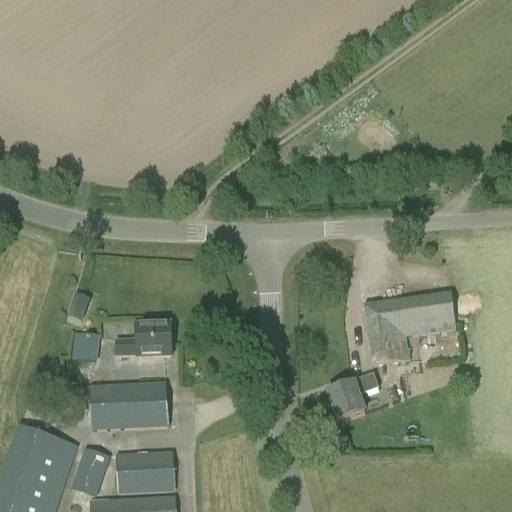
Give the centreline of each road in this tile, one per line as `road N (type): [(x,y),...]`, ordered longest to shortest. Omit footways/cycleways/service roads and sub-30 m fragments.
road 1 (unclassified): [(276,234),(81,222),(0,196)]
road 2 (unclassified): [(307,511),(290,445),(274,308),(276,234)]
road 3 (unclassified): [(511,219),(276,234)]
